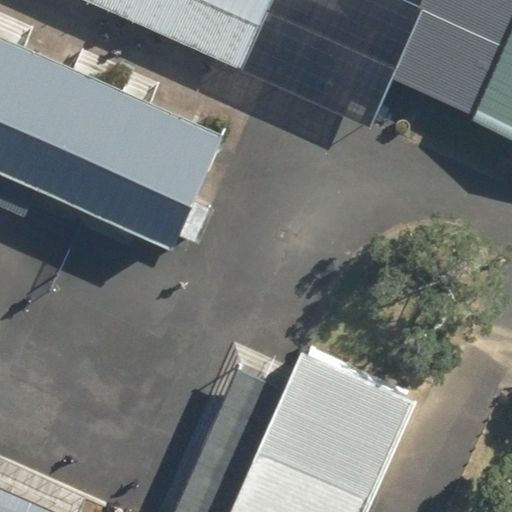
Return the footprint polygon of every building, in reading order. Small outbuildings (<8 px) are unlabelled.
[(93,0),(244,66),(273,0),(93,0)] [(511,0),(421,0),(389,76),(511,128),(511,0)] [(218,150),(0,53),(0,190),(167,264),(218,150)] [(373,511),(421,408),(310,357),(239,511),(373,511)] [(44,511),(0,492),(0,511),(44,511)]
